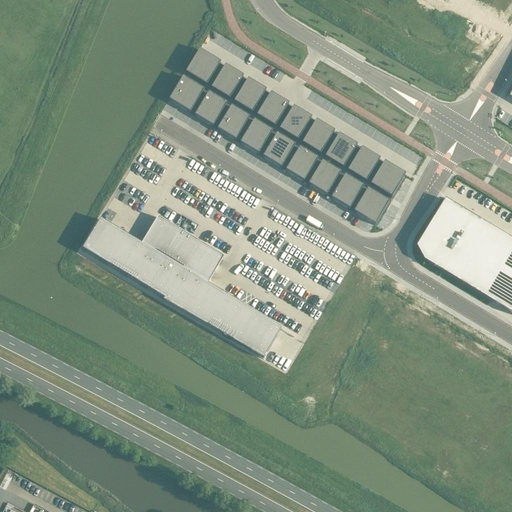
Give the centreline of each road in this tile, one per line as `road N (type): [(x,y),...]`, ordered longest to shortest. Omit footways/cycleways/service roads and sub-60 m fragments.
road 1 (primary): [(330,511),(0,337)]
road 2 (primary): [(0,363),(279,511)]
road 3 (unclassified): [(163,125),(385,257)]
road 4 (tertiary): [(262,0),(276,18),(396,90)]
road 5 (unclassified): [(385,257),(511,334)]
road 6 (unknown): [(243,244),(229,275),(305,322)]
